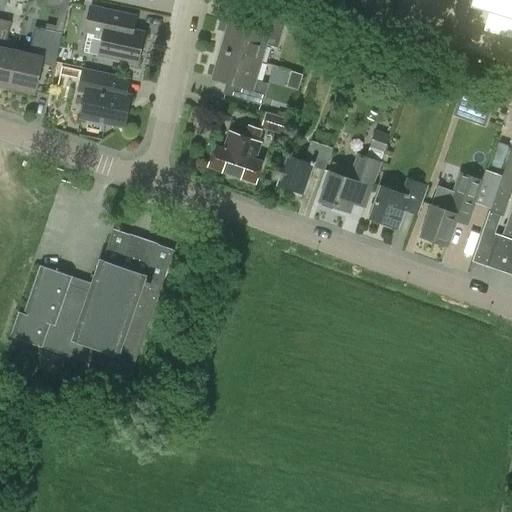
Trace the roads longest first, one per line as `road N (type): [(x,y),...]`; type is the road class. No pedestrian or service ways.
road 1 (unclassified): [(511,308),(150,180)]
road 2 (unclassified): [(150,180),(189,0)]
road 3 (unclassified): [(150,180),(0,129)]
